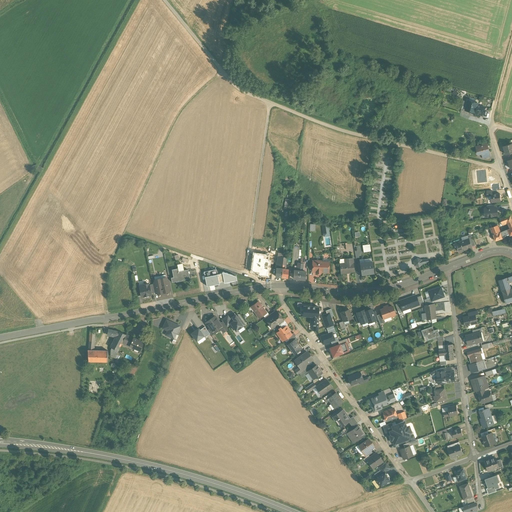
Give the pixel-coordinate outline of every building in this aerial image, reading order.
[(471,102),(469,101),(468,102),(465,110),(475,113),(477,105),(478,103),(473,102),(472,103),(471,102)] [(485,107),(477,105),(475,113),(474,116),(480,117),(480,115),(482,116),(485,107)] [(511,143),(503,146),(505,151),(506,151),(507,154),(506,155),(511,153),(511,143)] [(487,144),(476,147),(478,152),(479,151),(480,154),(482,154),(489,152),(488,149),(489,149),(488,148),(487,145),(487,144)] [(476,171),(478,183),(487,182),(486,170),(476,171)] [(492,195),(491,195),(491,198),(490,198),(490,200),(491,200),(491,202),(500,201),(500,194),(492,195)] [(487,209),(484,209),(485,212),(486,213),(486,217),(498,216),(498,211),(497,212),(497,208),(496,208),(487,209)] [(511,219),(510,214),(499,219),(500,220),(502,224),(502,225),(508,223),(509,226),(511,224),(511,219)] [(498,225),(491,228),(495,241),(502,238),(501,234),(498,225)] [(476,246),(471,234),(467,236),(468,239),(469,239),(472,247),(476,246)] [(468,239),(456,243),(459,252),(472,248),(472,247),(469,239),(468,239)] [(267,276),(270,256),(268,256),(269,253),(265,253),(265,255),(262,255),(260,272),(259,275),(267,276)] [(251,271),(260,272),(262,255),(254,254),(251,271)] [(353,258),(345,259),(345,264),(340,264),(340,273),(347,273),(347,272),(354,271),(353,263),(353,258)] [(421,260),(417,259),(414,261),(415,266),(419,267),(422,264),(426,263),(429,262),(428,259),(426,260),(425,260),(421,260)] [(322,261),(313,261),(313,272),(316,272),(316,273),(321,273),(321,272),(328,272),(329,263),(323,263),(323,261),(322,261)] [(372,263),(365,265),(365,263),(360,263),(362,275),(374,273),(372,262),(372,263)] [(183,267),(172,270),(173,277),(171,278),(172,283),(176,282),(182,281),(182,280),(190,279),(188,270),(184,270),(183,267)] [(224,283),(236,281),(235,276),(224,272),(222,272),(222,273),(217,274),(205,277),(207,286),(210,286),(219,284),(219,282),(224,281),(224,283)] [(166,278),(160,279),(163,293),(169,292),(168,290),(166,281),(167,281),(166,278)] [(507,278),(499,280),(506,303),(511,301),(511,292),(511,293),(511,289),(509,283),(507,278)] [(160,279),(155,280),(155,284),(157,292),(157,294),(163,293),(160,279)] [(149,284),(139,286),(141,297),(151,295),(151,293),(149,285),(149,284)] [(441,287),(428,291),(431,298),(432,301),(433,301),(445,297),(441,287)] [(400,303),(402,311),(420,305),(419,304),(417,297),(416,296),(399,301),(400,303)] [(261,305),(259,301),(251,307),(259,318),(267,313),(263,308),(261,305)] [(433,304),(429,305),(426,305),(425,306),(427,319),(436,318),(434,304),(433,304)] [(387,305),(383,307),(384,308),(380,310),(382,314),(383,318),(384,318),(391,316),(392,317),(393,316),(394,315),(395,314),(392,306),(388,307),(387,305)] [(303,316),(318,318),(319,307),(304,306),(303,316)] [(364,311),(368,321),(367,321),(368,323),(375,320),(372,312),(371,309),(364,311)] [(276,310),(265,318),(267,321),(268,320),(271,324),(272,324),(275,327),(283,321),(279,317),(278,317),(277,316),(278,314),(279,314),(276,310)] [(364,310),(357,313),(357,314),(360,322),(361,324),(367,321),(368,321),(364,311),(364,310)] [(349,311),(345,313),(345,311),(340,312),(343,321),(344,321),(352,318),(349,311)] [(326,328),(327,331),(334,329),(333,325),(331,317),(329,313),(327,314),(322,316),(326,328)] [(236,331),(245,325),(238,314),(236,316),(235,315),(232,317),(232,318),(230,319),(232,322),(229,325),(233,330),(235,329),(236,331)] [(382,314),(377,315),(378,319),(380,324),(385,322),(384,318),(383,318),(382,314)] [(469,316),(464,318),(466,326),(477,323),(475,315),(469,316)] [(221,324),(215,316),(206,323),(210,329),(213,333),(213,332),(218,329),(219,330),(223,328),(221,324)] [(223,322),(226,327),(229,325),(232,322),(230,319),(228,316),(222,320),(223,322)] [(318,318),(310,317),(310,324),(313,324),(313,331),(318,331),(319,321),(318,321),(318,318)] [(168,336),(174,339),(176,334),(179,326),(167,321),(163,328),(168,330),(169,333),(168,336)] [(286,326),(277,333),(280,338),(281,337),(283,340),(289,337),(292,334),(291,334),(286,326)] [(205,338),(210,334),(205,327),(199,331),(203,336),(205,338)] [(432,327),(422,330),(426,341),(428,340),(432,339),(440,336),(437,330),(434,331),(434,330),(432,327)] [(119,331),(108,329),(107,334),(116,337),(119,331)] [(192,334),(197,341),(203,336),(199,331),(198,329),(192,334)] [(320,337),(323,344),(334,340),(332,333),(335,332),(334,329),(327,331),(328,334),(320,337)] [(126,335),(119,331),(116,337),(111,347),(112,348),(118,351),(122,342),(126,335)] [(473,334),(466,336),(468,345),(482,342),(481,338),(481,336),(480,336),(480,333),(479,332),(473,334)] [(133,338),(126,335),(122,342),(130,346),(133,338)] [(143,343),(133,338),(130,346),(139,350),(143,343)] [(295,340),(292,342),(288,345),(291,351),(293,350),(295,353),(301,348),(298,344),(295,340)] [(345,343),(340,345),(343,353),(348,351),(346,345),(345,343)] [(339,345),(330,348),(333,356),(338,355),(343,353),(340,345),(339,345)] [(481,348),(467,352),(469,357),(470,357),(472,363),(483,360),(481,353),(482,353),(481,348)] [(107,351),(96,350),(96,361),(107,362),(107,351)] [(307,352),(296,360),(300,367),(301,368),(305,365),(313,360),(307,352)] [(472,363),(469,364),(472,373),(486,369),(483,360),(472,363)] [(300,367),(295,371),(297,374),(299,373),(307,368),(305,365),(301,368),(300,367)] [(322,373),(316,365),(311,369),(308,371),(308,372),(313,379),(322,373)] [(307,368),(299,373),(301,377),(308,372),(308,371),(311,369),(309,366),(307,368)] [(447,384),(446,381),(440,382),(439,376),(446,376),(445,371),(450,371),(450,368),(441,369),(431,373),(432,376),(437,374),(437,377),(436,376),(435,378),(435,381),(438,382),(438,385),(447,384)] [(450,371),(445,371),(446,376),(446,381),(455,380),(454,372),(450,373),(450,371)] [(359,373),(348,377),(351,385),(358,382),(359,381),(361,380),(359,373)] [(485,375),(471,380),(473,385),(474,384),(475,387),(474,387),(476,392),(477,392),(485,389),(489,388),(485,375)] [(316,387),(316,388),(321,395),(326,391),(327,392),(332,388),(327,380),(316,387)] [(313,383),(305,389),(308,393),(316,388),(316,387),(313,383)] [(443,389),(435,390),(436,396),(437,396),(438,401),(446,400),(445,395),(444,395),(443,389)] [(486,392),(478,395),(479,397),(480,397),(482,403),(490,401),(489,397),(492,396),(490,391),(485,392),(486,392)] [(331,393),(323,398),(327,403),(329,401),(328,399),(332,395),(331,393)] [(343,403),(336,393),(332,395),(328,399),(329,401),(335,408),(343,403)] [(384,394),(371,399),(371,401),(372,404),(374,405),(375,408),(375,409),(381,406),(383,405),(384,405),(387,404),(388,404),(388,403),(386,400),(384,394)] [(393,394),(388,396),(389,399),(386,400),(388,403),(396,400),(393,394)] [(456,406),(448,407),(449,412),(450,416),(458,414),(456,406)] [(393,408),(383,412),(384,416),(386,416),(387,420),(396,417),(393,408)] [(349,419),(343,410),(333,417),(341,427),(348,422),(349,422),(348,420),(349,420),(349,419)] [(489,410),(485,411),(484,410),(480,412),(483,422),(481,422),(483,427),(492,425),(491,421),(492,420),(489,410)] [(404,412),(397,414),(400,420),(406,418),(404,412)] [(353,417),(349,419),(349,420),(348,420),(349,422),(348,422),(352,427),(353,426),(357,423),(353,417)] [(392,426),(393,430),(389,431),(394,444),(398,442),(399,443),(404,441),(404,440),(408,439),(410,438),(409,436),(404,422),(392,426)] [(391,423),(383,426),(386,433),(389,431),(393,430),(392,426),(391,423)] [(352,427),(345,432),(348,436),(351,434),(350,432),(355,428),(353,426),(352,427)] [(364,435),(358,426),(355,428),(350,432),(351,434),(356,441),(364,435)] [(460,428),(452,431),(454,437),(454,438),(462,435),(460,428)] [(489,434),(482,437),(486,447),(491,445),(491,444),(494,443),(493,439),(494,439),(493,434),(492,433),(489,434)] [(368,439),(359,446),(364,453),(363,453),(364,454),(370,450),(374,447),(368,439)] [(448,449),(451,458),(463,454),(461,449),(460,449),(459,446),(460,445),(459,445),(455,446),(448,449)] [(404,448),(400,449),(403,459),(412,455),(409,446),(404,448)] [(370,458),(369,458),(370,460),(368,461),(373,468),(382,461),(376,453),(370,458)] [(495,458),(485,462),(489,471),(499,467),(496,461),(495,458)] [(385,463),(378,468),(380,470),(382,473),(384,472),(390,468),(385,463)] [(463,471),(461,471),(460,470),(455,471),(457,476),(459,481),(467,479),(464,470),(463,470),(463,471)] [(386,474),(384,472),(382,473),(376,478),(375,479),(377,483),(378,483),(380,487),(390,480),(388,478),(389,477),(386,474)] [(484,479),(488,488),(494,486),(495,489),(499,488),(498,483),(500,483),(497,475),(484,479)] [(468,484),(459,487),(464,500),(467,499),(473,496),(468,484)] [(495,489),(494,486),(488,488),(486,489),(488,495),(496,492),(495,489)] [(469,505),(463,507),(464,508),(463,510),(465,511),(468,511),(475,509),(477,509),(477,507),(478,506),(477,504),(476,504),(475,502),(469,505)]
